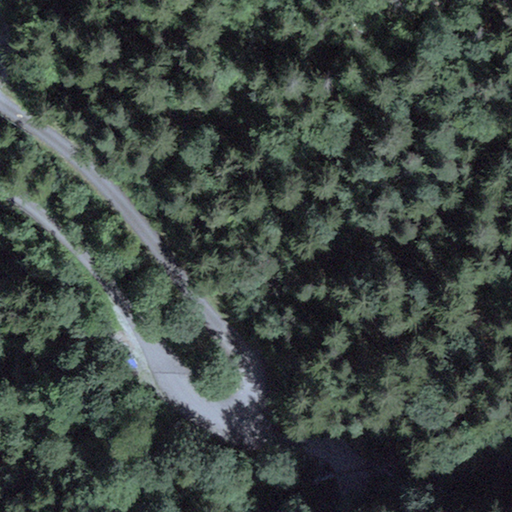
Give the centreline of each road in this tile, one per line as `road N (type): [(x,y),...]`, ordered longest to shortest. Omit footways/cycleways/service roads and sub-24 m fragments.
road 1 (unclassified): [(0,185),(101,278),(150,361),(188,405),(241,416),(255,383),(243,355),(105,188),(0,100)]
road 2 (track): [(340,511),(346,475),(336,452),(241,416)]
